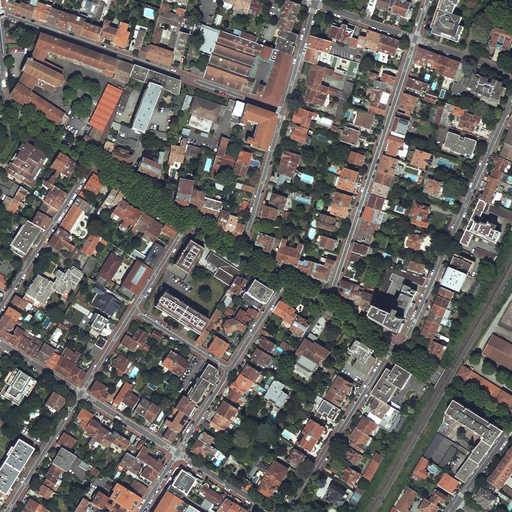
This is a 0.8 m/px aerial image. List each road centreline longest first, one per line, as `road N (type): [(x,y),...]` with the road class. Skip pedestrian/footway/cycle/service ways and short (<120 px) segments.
road 1 (residential): [(0,14),(282,111)]
road 2 (residential): [(327,308),(415,39)]
road 3 (residential): [(400,353),(511,100)]
road 4 (residential): [(289,511),(391,348)]
road 5 (residential): [(92,162),(0,308)]
road 6 (residential): [(282,111),(240,253)]
road 7 (residential): [(6,511),(80,393)]
road 8 (secondary): [(400,353),(511,424)]
